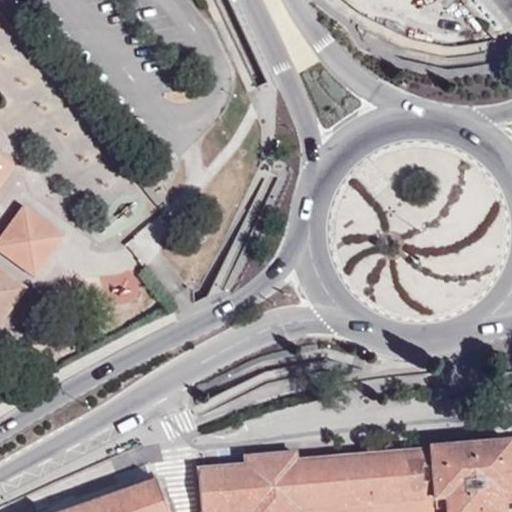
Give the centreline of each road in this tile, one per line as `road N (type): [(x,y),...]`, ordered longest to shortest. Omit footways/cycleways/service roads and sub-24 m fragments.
road 1 (secondary): [(0,475),(258,332),(348,316)]
road 2 (secondary): [(308,234),(273,279),(0,432)]
road 3 (secondary): [(246,0),(301,108),(319,182)]
road 4 (secondary): [(411,122),(326,49),(295,0)]
road 5 (secondary): [(348,316),(399,340),(455,335),(481,322)]
